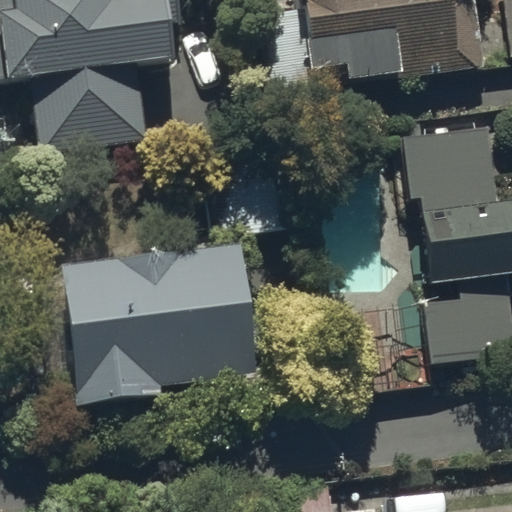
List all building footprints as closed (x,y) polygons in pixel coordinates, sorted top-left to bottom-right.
[(31,106),(34,168),(142,159),(136,92),(163,89),(160,44),(174,43),(170,0),(0,0),(0,99),(1,109),(31,106)] [(288,0),(290,26),(296,26),(301,102),(341,100),(342,111),(394,106),(393,96),(482,87),(478,41),(501,38),(504,68),(511,67),(511,0),(498,0),(501,21),(474,23),(471,0),(288,0)] [(454,307),(511,298),(511,222),(492,225),(482,148),(401,157),(406,223),(417,222),(423,311),(450,308),(454,307)] [(195,173),(205,257),(283,251),(276,166),(195,173)] [(229,281),(53,293),(61,437),(107,445),(154,429),(153,417),(242,411),(236,330),(245,330),(242,291),(230,292),(229,281)] [(511,372),(511,298),(454,307),(456,326),(420,330),(426,384),(511,372)] [(319,511),(318,502),(275,508),(275,511),(319,511)]
